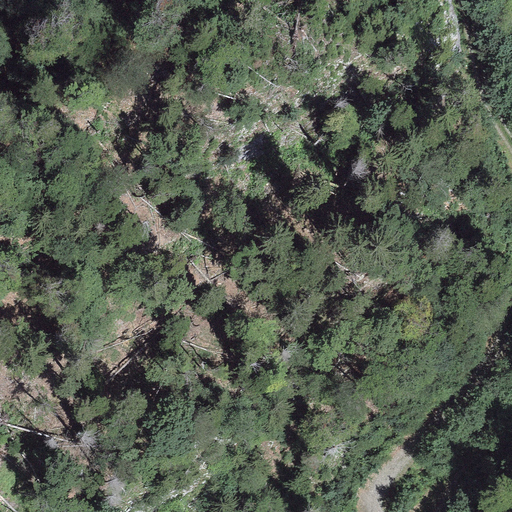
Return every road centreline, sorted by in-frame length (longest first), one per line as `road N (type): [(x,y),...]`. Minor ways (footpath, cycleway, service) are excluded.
road 1 (track): [(511,321),(468,389),(385,477),(376,511)]
road 2 (track): [(463,0),(478,73),(511,142)]
